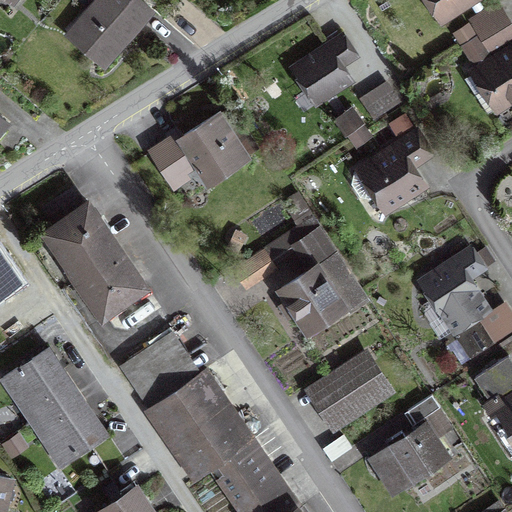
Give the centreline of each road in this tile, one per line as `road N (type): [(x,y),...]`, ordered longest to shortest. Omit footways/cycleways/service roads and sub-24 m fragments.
road 1 (residential): [(83,136),(346,511)]
road 2 (residential): [(0,213),(200,511)]
road 3 (tertiary): [(83,136),(303,0)]
